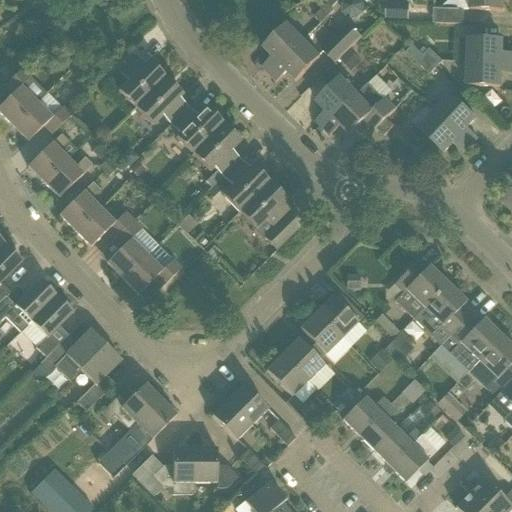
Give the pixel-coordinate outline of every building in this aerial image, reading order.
[(338,4),(334,0),(326,0),(325,2),(333,9),(338,4)] [(364,4),(360,0),(346,0),(342,4),(342,13),(348,20),(357,20),(364,14),(364,4)] [(469,0),(469,11),(504,12),(503,0),(469,0)] [(409,4),(387,3),(386,20),(408,21),(409,4)] [(316,18),(323,25),(335,12),(328,5),(316,18)] [(464,26),(464,11),(432,10),(431,26),(464,26)] [(287,25),(263,49),(273,59),(262,69),(270,76),(305,42),(287,25)] [(335,64),(354,45),(361,37),(351,28),(344,35),(325,54),(335,64)] [(467,63),(511,65),(511,54),(502,54),(503,41),(468,39),(468,40),(467,63)] [(287,73),(296,83),(321,58),(305,42),(270,76),(277,83),(287,73)] [(436,69),(424,57),(413,47),(406,54),(429,76),(436,69)] [(430,50),(424,57),(436,69),(443,62),(430,50)] [(341,63),(350,72),(360,62),(350,53),(341,63)] [(145,66),(136,57),(120,72),(130,81),(119,93),(137,110),(164,83),(163,83),(166,80),(165,79),(163,82),(156,76),(159,73),(149,63),(145,66)] [(511,65),(467,63),(466,87),(501,88),(502,75),(511,75),(511,65)] [(0,108),(0,116),(12,128),(35,106),(20,90),(31,78),(23,70),(4,88),(12,96),(0,108)] [(340,79),(317,103),(326,113),(316,123),(323,130),(357,97),(340,79)] [(170,89),(164,83),(137,110),(152,125),(162,115),(172,126),(188,109),(179,100),(183,97),(173,86),(170,89)] [(377,130),(387,120),(386,120),(396,110),(385,100),(384,101),(368,86),(357,97),(323,130),(330,138),(340,127),(350,137),(364,123),(374,133),(377,130)] [(451,97),(436,114),(471,147),(478,140),(467,130),(476,120),(451,97)] [(28,144),(43,129),(51,137),(62,127),(69,120),(71,118),(62,109),(50,121),(35,106),(12,128),(28,144)] [(197,118),(188,109),(172,126),(181,135),(176,140),(194,157),(221,130),(221,129),(224,126),(223,126),(220,128),(214,122),(217,119),(207,109),(197,118)] [(471,147),(436,114),(419,131),(444,154),(453,145),(464,155),(471,147)] [(74,124),(69,120),(62,127),(67,131),(74,124)] [(387,120),(377,130),(384,138),(394,127),(387,120)] [(429,142),(415,128),(407,137),(421,150),(429,142)] [(221,130),(194,157),(209,171),(213,168),(217,172),(205,184),(212,191),(240,161),(231,152),(240,143),(230,133),(227,136),(221,130)] [(27,169),(43,185),(66,162),(59,154),(69,144),(61,135),(27,169)] [(98,147),(91,154),(100,162),(106,155),(98,147)] [(43,185),(59,201),(93,166),(86,159),(74,170),(66,162),(43,185)] [(109,178),(118,169),(109,160),(100,169),(109,178)] [(249,170),(241,162),(207,195),(213,200),(228,184),(232,188),(223,198),(240,216),(267,188),(267,187),(270,184),(269,184),(266,186),(260,180),(263,177),(253,167),(249,170)] [(138,178),(145,171),(138,164),(130,171),(138,178)] [(75,233),(97,211),(90,204),(100,195),(91,186),(59,218),(75,233)] [(274,194),(267,188),(240,216),(256,232),(265,222),(274,231),(265,240),(275,251),(302,224),(292,214),(283,204),(287,201),(276,191),(274,194)] [(511,194),(502,204),(511,213),(511,194)] [(106,234),(114,242),(133,223),(126,216),(113,228),(97,211),(75,233),(90,249),(106,234)] [(106,265),(122,281),(144,259),(129,243),(141,232),(133,223),(114,242),(121,251),(106,265)] [(0,303),(9,294),(0,285),(22,263),(6,247),(0,252),(0,303)] [(162,289),(181,271),(172,263),(160,275),(144,259),(122,281),(138,297),(154,281),(162,289)] [(413,322),(448,287),(429,268),(426,271),(417,262),(394,287),(402,296),(395,304),(413,322)] [(359,289),(360,278),(347,277),(347,288),(359,289)] [(0,323),(5,319),(11,325),(20,335),(31,324),(57,298),(40,282),(11,311),(2,303),(10,295),(9,294),(0,303),(0,323)] [(466,304),(448,287),(413,322),(440,348),(472,316),(463,307),(466,304)] [(335,301),(332,299),(316,315),(342,341),(363,320),(339,296),(335,301)] [(68,338),(59,328),(73,314),(57,298),(31,324),(45,338),(34,349),(45,360),(67,338),(68,338)] [(342,341),(316,315),(300,331),(325,357),(342,341)] [(383,316),(376,322),(392,339),(399,332),(383,316)] [(477,367),(503,340),(483,321),(480,324),(472,316),(440,348),(468,375),(477,367)] [(364,349),(373,358),(391,339),(376,325),(360,342),(366,347),(364,349)] [(106,347),(90,332),(76,347),(67,338),(45,360),(39,366),(49,376),(55,369),(69,384),(80,373),(106,347)] [(385,353),(392,359),(407,344),(400,338),(385,353)] [(502,393),(511,383),(511,349),(503,340),(477,367),(502,392),(502,393)] [(282,357),(307,383),(324,367),(298,341),(282,357)] [(106,347),(80,373),(94,386),(76,404),(86,414),(114,386),(106,377),(121,362),(106,347)] [(370,365),(380,375),(392,363),(382,353),(370,365)] [(266,374),(291,399),(307,383),(282,357),(266,374)] [(511,383),(502,393),(510,400),(507,403),(511,407),(511,415),(504,423),(511,430),(511,383)] [(113,418),(128,431),(159,400),(145,386),(126,405),(118,398),(101,415),(109,423),(113,418)] [(243,388),(227,403),(251,428),(267,412),(243,388)] [(466,413),(447,395),(437,405),(456,424),(466,413)] [(176,418),(159,400),(128,431),(130,432),(129,433),(144,449),(124,469),(134,478),(156,454),(148,447),(176,418)] [(342,422),(358,438),(389,406),(383,400),(373,409),(364,400),(342,422)] [(236,443),(251,428),(227,403),(212,419),(236,443)] [(439,414),(429,404),(423,411),(432,420),(439,414)] [(331,407),(331,405),(321,408),(323,419),(332,417),(333,416),(331,407)] [(358,438),(374,453),(396,431),(387,422),(396,413),(389,407),(389,406),(358,438)] [(287,448),(295,440),(277,422),(269,430),(287,448)] [(444,440),(453,449),(461,441),(464,438),(463,438),(455,429),(444,440)] [(389,469),(421,438),(414,431),(404,440),(396,431),(374,453),(389,469)] [(421,438),(389,469),(405,485),(418,472),(426,464),(427,463),(437,453),(427,444),(421,438)] [(152,482),(161,490),(172,490),(172,497),(192,497),(192,495),(194,494),(194,485),(194,451),(175,451),(175,468),(165,468),(152,482)] [(194,485),(217,485),(216,490),(227,490),(238,479),(227,468),(217,468),(216,451),(194,451),(194,485)] [(257,478),(265,470),(247,452),(239,460),(257,478)] [(424,478),(432,469),(426,464),(418,472),(424,478)] [(55,469),(32,492),(51,511),(91,511),(94,509),(55,469)] [(504,501),(484,481),(469,496),(484,511),(511,511),(511,495),(510,494),(504,501)] [(274,511),(282,506),(286,503),(271,484),(245,505),(250,511),(274,511)] [(484,511),(469,496),(455,510),(456,511),(484,511)]
